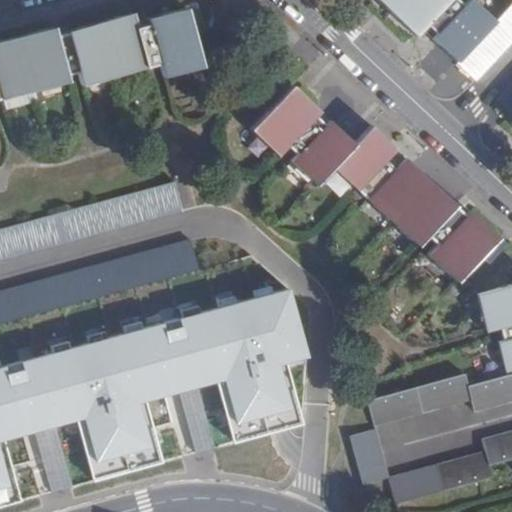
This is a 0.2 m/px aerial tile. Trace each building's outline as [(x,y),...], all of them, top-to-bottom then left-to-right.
[(376,0),(415,37),(422,29),(427,25),(436,35),(432,39),(431,39),(456,63),(494,22),(471,0),(468,0),(464,6),(457,0),(376,0)] [(511,2),(494,22),(456,63),(476,81),(511,42),(511,2)] [(164,78),(200,67),(191,32),(204,29),(197,3),(184,6),(184,8),(148,18),(148,19),(135,22),(132,13),(67,31),(66,27),(53,31),(52,27),(0,41),(0,98),(1,98),(2,100),(66,82),(64,74),(78,70),(81,85),(160,65),(164,78)] [(273,97),(285,84),(272,71),(260,85),(273,97)] [(511,84),(497,101),(511,114),(511,84)] [(427,254),(454,281),(479,255),(496,236),(469,210),(468,211),(458,202),(455,205),(406,159),(400,166),(390,156),(396,149),(371,126),(354,144),(329,121),(319,112),(320,112),(292,85),(250,130),(278,156),(289,145),(298,154),(290,162),(315,186),(333,167),(357,191),(360,189),(370,197),(368,200),(417,246),(427,235),(437,245),(427,254)] [(178,176),(0,223),(0,256),(186,207),(178,176)] [(189,233),(0,283),(0,319),(198,267),(189,233)] [(496,236),(479,255),(489,264),(507,244),(498,235),(496,236)] [(505,375),(511,373),(511,284),(476,295),(485,332),(500,328),(504,341),(497,343),(505,375)] [(0,506),(21,501),(4,439),(78,419),(95,481),(163,463),(146,400),(217,381),(235,444),(303,425),(286,362),(305,357),(287,292),(0,370),(0,506)] [(474,412),(511,401),(511,373),(505,375),(467,386),(464,374),(367,400),(374,427),(471,400),(474,412)] [(388,479),(395,504),(493,477),(489,465),(511,458),(511,431),(481,439),(485,452),(388,477),(376,429),(349,437),(363,485),(388,479)]
